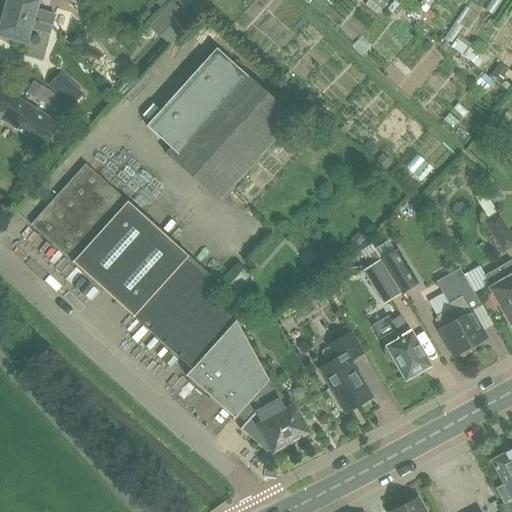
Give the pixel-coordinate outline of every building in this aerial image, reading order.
[(5,0),(2,14),(33,22),(39,0),(5,0)] [(171,2),(148,27),(170,47),(186,29),(178,21),(184,14),(171,2)] [(33,22),(2,14),(0,20),(0,35),(27,44),(33,22)] [(147,126),(171,148),(166,153),(220,202),(294,118),(217,48),(147,126)] [(49,86),(71,107),(83,94),(61,73),(49,86)] [(120,96),(129,87),(122,80),(113,88),(120,96)] [(47,89),(34,81),(26,92),(40,101),(47,89)] [(0,118),(44,146),(58,124),(0,86),(0,118)] [(31,224),(192,369),(186,375),(234,418),(237,415),(247,424),(255,414),(280,400),(284,397),(268,380),(236,321),(210,297),(221,285),(128,200),(127,201),(85,164),(31,224)] [(487,195),(493,205),(504,199),(497,188),(487,195)] [(498,212),(486,193),(476,199),(488,218),(498,212)] [(491,233),(503,254),(511,248),(511,236),(505,225),(503,225),(501,222),(491,228),(493,232),(491,233)] [(397,248),(379,259),(401,294),(419,283),(397,248)] [(328,249),(316,260),(326,271),(338,260),(328,249)] [(378,257),(369,262),(371,265),(369,266),(394,307),(405,300),(401,294),(379,259),(378,257)] [(485,276),(492,289),(511,324),(511,323),(511,262),(511,261),(485,276)] [(441,290),(424,299),(435,318),(437,317),(444,328),(440,330),(454,355),(485,338),(470,312),(480,306),(467,282),(459,270),(437,283),(441,290)] [(382,338),(406,379),(429,366),(409,330),(401,316),(390,323),(395,330),(382,338)] [(337,358),(318,369),(345,414),(373,397),(352,362),(365,355),(351,332),(329,345),(337,358)] [(247,424),(242,430),(260,447),(265,454),(273,450),(274,450),(306,432),(293,408),(286,411),(280,400),(255,414),(247,424)] [(511,449),(490,461),(503,485),(495,489),(503,503),(510,499),(511,501),(511,449)] [(391,511),(425,511),(418,498),(391,511)]
